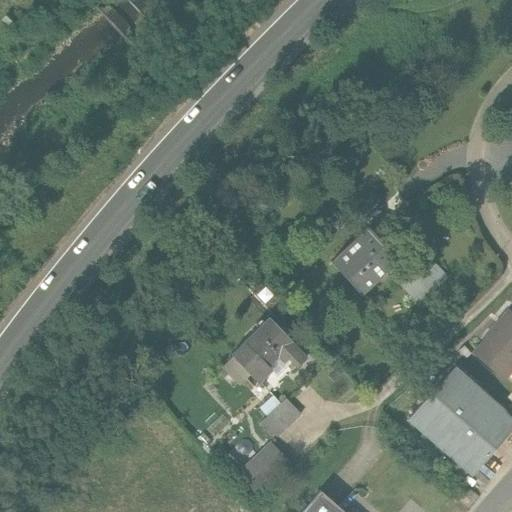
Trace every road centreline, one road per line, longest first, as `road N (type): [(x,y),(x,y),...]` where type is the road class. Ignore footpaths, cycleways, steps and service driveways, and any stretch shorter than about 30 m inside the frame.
road 1 (primary): [(0,356),(235,85),(327,0)]
road 2 (unclassified): [(511,259),(478,190),(478,167),(511,95)]
